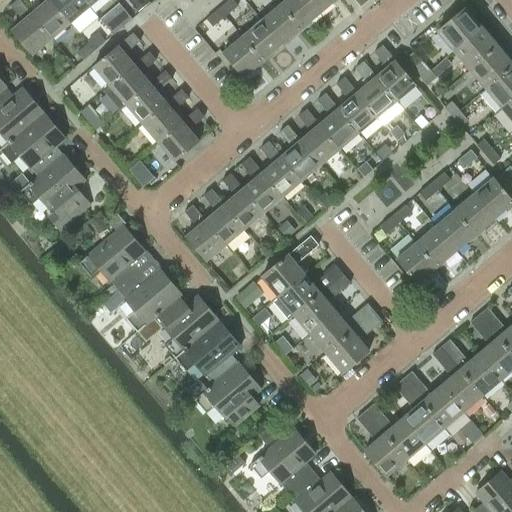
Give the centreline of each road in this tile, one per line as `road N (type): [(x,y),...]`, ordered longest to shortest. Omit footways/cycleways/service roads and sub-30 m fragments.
road 1 (residential): [(145,211),(402,0)]
road 2 (residential): [(316,416),(511,252)]
road 3 (residential): [(397,511),(316,416)]
road 4 (residential): [(408,511),(500,433)]
